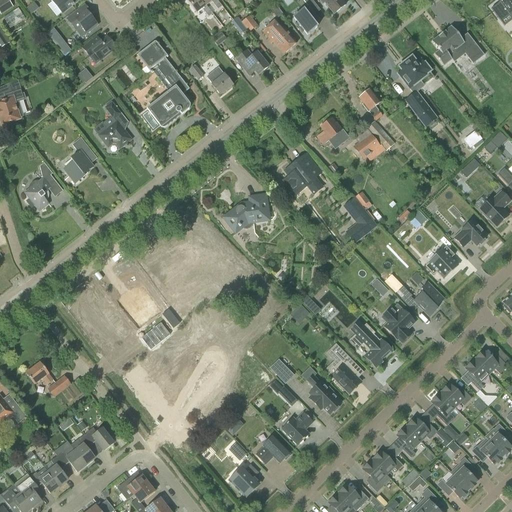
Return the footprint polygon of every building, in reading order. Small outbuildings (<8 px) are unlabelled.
[(0,14),(1,15),(13,8),(7,0),(1,0),(0,1),(0,14)] [(77,3),(75,0),(47,0),(61,16),(77,3)] [(208,17),(211,15),(199,0),(184,0),(185,1),(196,15),(203,10),(208,17)] [(199,0),(211,15),(212,14),(207,7),(212,3),(218,10),(221,7),(216,0),(215,0),(215,1),(215,0),(214,0),(199,0)] [(300,0),(307,8),(313,4),(309,0),(300,0)] [(345,7),(339,0),(318,0),(323,6),(324,4),(334,16),(345,7)] [(511,0),(501,0),(485,13),(495,26),(504,19),(503,17),(510,11),(511,12),(511,0)] [(31,15),(38,9),(34,3),(26,9),(31,15)] [(10,28),(24,19),(17,10),(4,19),(10,28)] [(303,12),(293,20),(297,25),(295,26),(295,25),(294,26),(302,35),(302,34),(303,33),(307,37),(317,30),(314,27),(319,24),(319,23),(309,10),(308,10),(304,14),(303,12)] [(94,23),(94,20),(91,19),(86,14),(79,20),(75,15),(66,22),(76,34),(81,30),(86,36),(97,28),(94,23)] [(248,33),(257,26),(249,16),(241,23),(248,33)] [(230,22),(234,27),(240,22),(236,18),(230,22)] [(296,46),(285,34),(286,33),(276,22),(262,35),(272,46),(273,45),(283,57),(296,46)] [(53,41),(59,36),(53,28),(47,33),(53,41)] [(432,44),(431,44),(439,53),(435,57),(434,56),(434,57),(443,68),(444,68),(443,68),(451,62),(452,62),(449,58),(460,50),(473,66),(484,57),(474,45),(468,50),(451,29),(450,29),(451,29),(445,34),(444,34),(438,39),(432,44)] [(0,30),(0,53),(0,52),(0,49),(6,46),(7,47),(10,45),(1,30),(0,30)] [(226,40),(221,34),(212,41),(217,47),(226,40)] [(84,49),(82,51),(90,60),(95,67),(100,63),(115,51),(106,39),(100,44),(98,42),(96,40),(84,49)] [(70,50),(64,42),(57,47),(63,55),(70,50)] [(167,60),(156,45),(155,45),(154,45),(153,45),(136,58),(137,59),(139,57),(147,68),(146,70),(151,76),(152,75),(152,74),(156,70),(173,91),(147,111),(150,114),(149,115),(151,118),(152,117),(161,129),(174,119),(173,117),(176,115),(177,115),(177,116),(178,116),(179,116),(179,115),(180,115),(181,114),(183,116),(188,112),(189,112),(189,111),(189,110),(190,109),(190,108),(189,107),(189,106),(182,97),(189,91),(164,61),(166,59),(167,60)] [(251,59),(246,53),(235,62),(244,73),(249,68),(257,78),(268,69),(256,55),(251,59)] [(402,73),(397,76),(409,91),(419,83),(423,88),(434,80),(429,74),(430,74),(421,62),(416,66),(411,60),(399,69),(402,73)] [(197,81),(203,76),(195,65),(189,70),(197,81)] [(223,75),(218,68),(212,73),(217,80),(210,85),(220,97),(233,86),(224,75),(223,75)] [(79,74),(84,83),(91,79),(87,70),(79,74)] [(0,105),(0,123),(2,128),(20,123),(19,119),(17,115),(20,114),(17,104),(24,102),(21,95),(21,93),(20,90),(18,91),(16,82),(1,88),(5,100),(5,102),(6,104),(0,105)] [(382,117),(375,108),(380,104),(370,91),(359,98),(363,104),(361,105),(367,113),(368,112),(375,122),(382,117)] [(436,119),(416,93),(405,101),(425,128),(436,119)] [(111,102),(104,108),(113,121),(121,115),(111,102)] [(146,113),(141,117),(151,131),(157,126),(146,113)] [(324,132),(316,138),(322,146),(330,140),(333,143),(336,148),(348,139),(346,136),(337,123),(335,125),(331,120),(321,127),(324,132)] [(370,134),(385,151),(386,152),(394,145),(374,122),(366,129),(370,134)] [(108,131),(102,123),(92,131),(99,139),(98,139),(108,150),(111,148),(116,148),(119,152),(131,143),(116,125),(108,131)] [(507,139),(500,131),(484,148),(490,154),(497,148),(498,149),(507,139)] [(477,134),(475,135),(474,133),(463,141),(469,150),(482,140),(477,134)] [(369,162),(385,151),(370,134),(352,148),(363,161),(366,158),(369,162)] [(74,187),(84,179),(83,178),(93,170),(83,158),(89,153),(81,142),(72,148),(78,156),(70,162),(73,166),(63,173),(74,187)] [(296,195),(319,177),(304,156),(286,170),(290,176),(285,179),(296,195)] [(474,158),(468,164),(474,170),(480,164),(474,158)] [(56,187),(49,177),(52,175),(44,164),(39,167),(42,179),(43,178),(45,182),(44,183),(43,181),(40,184),(38,184),(36,184),(35,184),(33,185),(32,186),(31,186),(30,188),(29,189),(28,190),(28,192),(28,193),(24,196),(29,203),(26,205),(31,211),(34,209),(39,215),(49,208),(45,203),(46,202),(46,201),(47,200),(47,199),(47,198),(47,197),(46,196),(46,195),(56,187)] [(511,178),(503,170),(497,175),(508,187),(511,190),(511,178)] [(509,202),(501,193),(493,201),(491,199),(480,210),(483,214),(482,215),(487,220),(488,219),(496,228),(508,216),(501,210),(509,202)] [(237,232),(244,227),(244,228),(245,228),(246,228),(247,228),(248,228),(249,228),(250,228),(251,227),(252,226),(253,225),(253,224),(253,223),(270,220),(266,195),(250,197),(251,202),(242,204),(225,218),(237,232)] [(354,245),(365,236),(377,227),(354,198),(342,207),(356,225),(345,233),(354,245)] [(413,217),(421,226),(426,221),(418,212),(413,217)] [(480,246),(485,241),(484,240),(487,237),(472,221),(461,231),(461,232),(453,239),(462,249),(470,241),(476,247),(479,244),(480,246)] [(197,267),(204,261),(207,265),(217,257),(202,238),(197,242),(196,241),(184,250),(197,267)] [(451,272),(457,266),(450,259),(454,256),(446,247),(425,267),(433,276),(436,272),(443,280),(449,274),(448,273),(450,271),(451,272)] [(174,265),(172,262),(153,277),(164,291),(176,281),(180,286),(186,282),(197,296),(204,291),(192,276),(189,278),(182,268),(180,270),(175,264),(174,265)] [(388,292),(376,280),(371,286),(382,298),(388,292)] [(435,308),(443,301),(427,284),(419,293),(421,295),(414,302),(410,298),(411,297),(402,287),(398,291),(404,297),(401,300),(413,312),(418,306),(429,317),(437,310),(435,308)] [(134,289),(120,300),(140,326),(151,317),(156,323),(163,317),(152,302),(150,304),(147,302),(145,303),(134,289)] [(511,294),(502,304),(505,306),(503,308),(509,313),(510,312),(511,313),(511,294)] [(314,316),(320,311),(306,297),(301,302),(314,316)] [(294,321),(305,311),(300,306),(289,316),(294,321)] [(396,315),(391,309),(381,319),(386,324),(383,327),(396,341),(397,340),(401,345),(411,335),(407,331),(414,324),(401,310),(396,315)] [(101,318),(89,328),(105,350),(116,342),(123,351),(133,343),(122,330),(115,336),(101,318)] [(197,326),(195,335),(200,337),(197,350),(235,359),(243,327),(232,325),(231,329),(203,323),(202,327),(197,326)] [(379,342),(372,335),(374,334),(366,325),(348,342),(349,343),(349,344),(353,347),(357,351),(363,344),(370,351),(363,357),(370,365),(372,363),(377,368),(375,369),(376,370),(382,363),(379,360),(383,357),(384,358),(390,353),(386,349),(388,348),(380,340),(379,342)] [(156,378),(180,392),(198,359),(174,346),(173,348),(168,346),(164,353),(169,355),(161,368),(157,366),(153,373),(157,375),(156,378)] [(361,383),(348,370),(354,365),(335,346),(326,354),(334,362),(333,364),(339,370),(336,373),(336,372),(334,374),(335,375),(332,377),(331,378),(337,384),(336,385),(342,391),(343,389),(348,395),(361,383)] [(474,361),(489,376),(497,367),(501,370),(505,366),(497,358),(493,362),(483,352),(474,361)] [(126,361),(119,366),(123,371),(129,366),(126,361)] [(285,385),(294,376),(278,361),(269,369),(285,385)] [(480,384),(489,376),(474,361),(465,369),(475,379),(470,384),(479,392),(483,388),(480,384)] [(53,381),(48,375),(48,374),(40,363),(25,374),(34,385),(42,379),(47,386),(53,381)] [(225,416),(251,386),(248,383),(251,380),(244,373),(241,377),(231,368),(204,397),(215,407),(212,410),(219,416),(222,413),(225,416)] [(54,398),(71,386),(64,377),(47,390),(54,398)] [(319,384),(312,377),(307,383),(314,390),(308,395),(310,397),(308,399),(315,406),(317,404),(329,416),(332,412),(333,413),(338,409),(337,407),(341,404),(334,397),(335,396),(326,387),(325,388),(321,383),(319,384)] [(277,395),(282,389),(280,386),(281,385),(276,380),(269,387),(277,395)] [(440,394),(454,409),(463,401),(467,404),(471,400),(463,391),(458,395),(449,385),(440,394)] [(446,418),(454,409),(440,394),(431,403),(440,413),(436,417),(444,426),(449,421),(446,418)] [(8,408),(3,401),(0,397),(0,427),(12,418),(18,424),(26,418),(15,403),(8,408)] [(472,406),(480,414),(486,408),(478,400),(472,406)] [(311,422),(303,414),(295,423),(292,420),(281,430),(298,446),(308,436),(303,431),(312,423),(311,422)] [(406,428),(420,443),(429,434),(432,438),(437,433),(428,425),(424,429),(415,419),(406,428)] [(489,443),(502,458),(504,456),(505,457),(510,452),(509,451),(511,449),(502,439),(507,434),(499,426),(493,431),(497,435),(489,443)] [(455,427),(448,434),(453,440),(461,433),(455,427)] [(411,452),(420,443),(406,428),(396,437),(406,447),(402,451),(410,459),(415,455),(411,452)] [(84,436),(91,446),(96,442),(104,452),(113,444),(111,442),(112,441),(111,438),(111,437),(110,435),(108,433),(105,433),(104,432),(102,429),(96,433),(93,429),(84,436)] [(233,437),(235,434),(230,429),(227,431),(233,437)] [(87,449),(91,446),(84,436),(77,441),(82,446),(74,452),(86,466),(95,459),(87,449)] [(285,461),(289,457),(288,456),(289,455),(272,438),(262,447),(263,448),(255,456),(265,466),(273,458),(279,465),(284,460),(285,461)] [(502,458),(489,443),(485,439),(476,448),(471,452),(480,461),(484,456),(494,466),(496,464),(496,465),(501,460),(500,459),(502,458)] [(453,443),(448,449),(454,454),(459,448),(453,443)] [(228,450),(239,462),(246,455),(235,444),(228,450)] [(77,473),(86,466),(74,452),(67,458),(63,452),(56,457),(64,467),(69,463),(77,473)] [(371,462),(386,477),(395,468),(398,471),(402,467),(394,459),(390,463),(380,453),(371,462)] [(17,462),(20,467),(27,462),(23,457),(17,462)] [(60,470),(64,467),(56,457),(50,462),(55,467),(47,473),(59,487),(68,480),(60,470)] [(454,477),(468,491),(470,489),(470,490),(475,486),(474,485),(477,483),(467,473),(472,468),(464,459),(458,465),(459,465),(450,474),(454,477)] [(377,485),(386,477),(371,462),(362,470),(372,480),(367,485),(376,493),(380,489),(377,485)] [(258,474),(250,466),(244,471),(242,469),(229,482),(245,498),(248,494),(249,495),(255,490),(254,489),(258,485),(252,479),(258,474)] [(426,470),(420,476),(425,481),(431,475),(426,470)] [(50,494),(59,487),(47,473),(40,479),(36,473),(29,478),(37,488),(42,485),(50,494)] [(133,496),(148,484),(142,476),(131,484),(128,481),(122,486),(117,489),(126,501),(133,496)] [(415,481),(419,486),(423,482),(419,477),(415,481)] [(466,493),(468,491),(454,477),(445,485),(441,481),(437,486),(445,494),(450,490),(459,500),(461,498),(462,499),(467,494),(466,493)] [(33,492),(37,488),(29,478),(16,489),(32,509),(41,502),(33,492)] [(396,486),(402,492),(407,486),(402,481),(396,486)] [(136,511),(142,507),(140,504),(154,492),(148,484),(133,496),(136,500),(131,504),(136,511)] [(337,495),(353,511),(356,511),(368,501),(360,492),(356,496),(346,486),(337,495)] [(19,511),(27,511),(32,509),(16,489),(9,495),(2,500),(10,509),(15,506),(19,511)] [(416,507),(420,511),(438,511),(433,507),(438,502),(427,490),(421,496),(424,499),(416,507)] [(353,511),(337,495),(328,504),(335,511),(353,511)] [(159,511),(166,507),(159,499),(145,510),(142,507),(136,511),(159,511)] [(6,511),(10,509),(2,500),(0,501),(0,511),(6,511)] [(88,511),(113,511),(114,511),(106,501),(101,505),(102,506),(98,509),(96,506),(88,511)]
